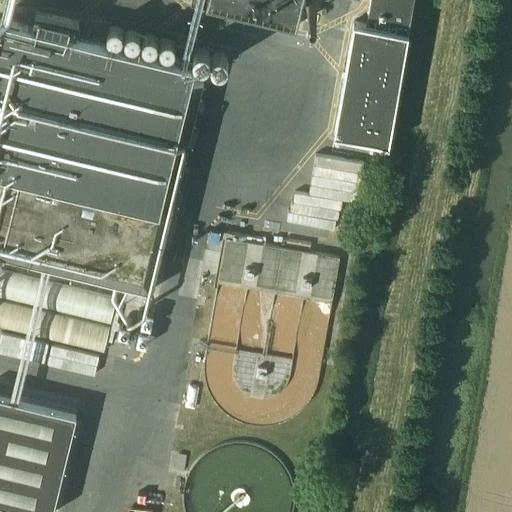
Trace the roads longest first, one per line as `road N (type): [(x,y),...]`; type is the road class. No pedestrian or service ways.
road 1 (unknown): [(307,54),(202,201),(162,351),(132,397)]
road 2 (unknown): [(158,0),(307,54)]
road 3 (unknown): [(0,351),(132,397)]
road 4 (unknown): [(132,397),(117,420),(91,511)]
